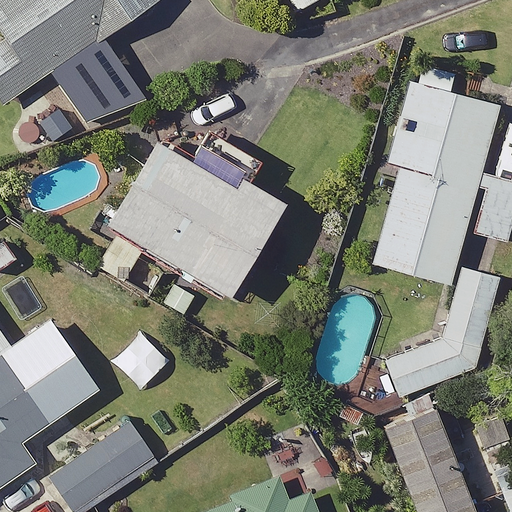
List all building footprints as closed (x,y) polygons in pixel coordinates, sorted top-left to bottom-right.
[(161,0),(0,0),(0,26),(8,38),(0,43),(0,96),(5,104),(52,72),(92,130),(145,94),(106,39),(161,0)] [(501,106),(408,81),(386,163),(400,167),(374,264),(451,285),(465,231),(507,242),(511,222),(511,181),(482,173),(501,106)] [(285,206),(163,136),(111,227),(234,297),(285,206)] [(504,277),(466,267),(438,343),(388,360),(399,392),(479,365),(504,277)] [(13,346),(0,326),(0,485),(35,462),(21,442),(100,388),(53,319),(13,346)] [(444,425),(436,405),(386,423),(418,511),(477,511),(473,499),(501,489),(473,414),(444,425)] [(82,511),(157,460),(130,420),(51,475),(76,511),(82,511)] [(317,511),(302,473),(199,511),(317,511)]
